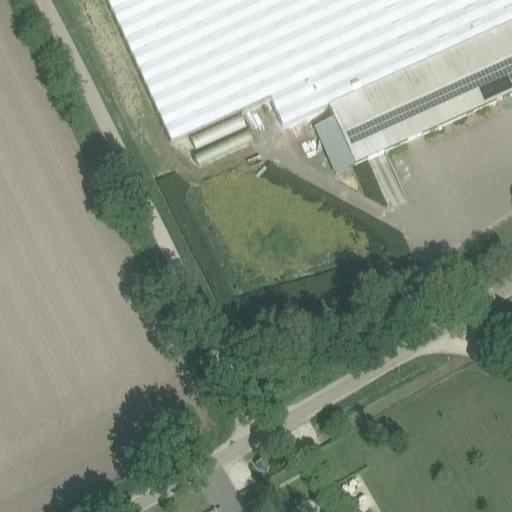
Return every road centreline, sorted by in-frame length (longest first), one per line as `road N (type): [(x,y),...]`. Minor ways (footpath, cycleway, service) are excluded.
road 1 (track): [(37,0),(259,434)]
road 2 (unclassified): [(125,511),(444,328)]
